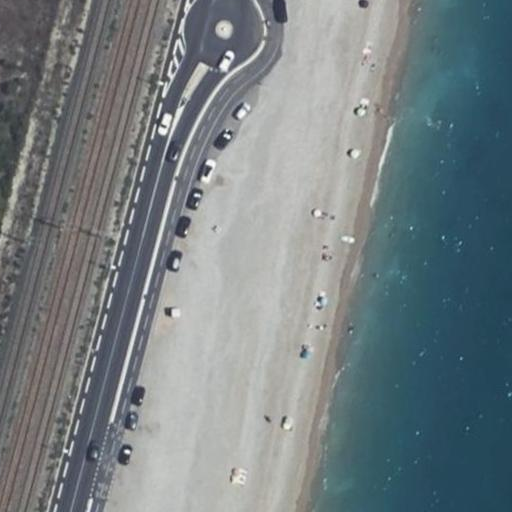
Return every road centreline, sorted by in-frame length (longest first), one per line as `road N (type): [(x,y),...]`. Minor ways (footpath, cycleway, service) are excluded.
road 1 (primary): [(72,511),(152,197)]
road 2 (primary): [(199,28),(156,149),(152,197)]
road 3 (primary): [(152,197),(194,106),(238,47)]
